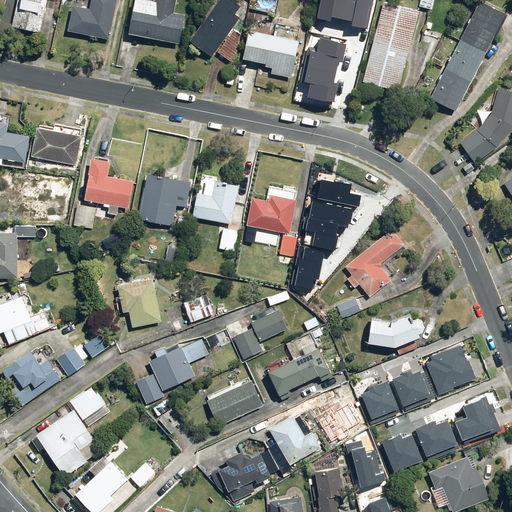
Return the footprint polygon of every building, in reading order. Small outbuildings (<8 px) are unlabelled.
[(44,0),(16,0),(11,28),(39,33),(44,0)] [(70,5),(64,32),(108,41),(115,0),(88,0),(87,9),(70,5)] [(125,36),(177,45),(182,17),(172,15),(174,0),(150,0),(150,4),(131,1),(125,36)] [(226,0),(217,0),(187,42),(210,59),(243,12),(226,0)] [(351,25),(368,29),(373,0),(321,0),(318,18),(331,21),(332,17),(352,21),(351,25)] [(430,100),(454,111),(502,16),(478,4),(430,100)] [(363,84),(397,92),(416,13),(382,5),(363,84)] [(296,43),(246,33),(240,64),(270,69),(269,75),(289,79),(296,43)] [(347,44),(321,38),(318,50),(309,48),(301,83),(310,85),(308,98),(334,103),(338,83),(334,83),(338,62),(343,63),(347,44)] [(473,165),(494,151),(510,130),(511,124),(511,94),(496,90),(489,115),(474,133),(459,144),(473,165)] [(0,124),(0,158),(22,162),(27,137),(1,133),(3,125),(0,124)] [(79,136),(33,129),(28,159),(74,166),(79,136)] [(106,163),(87,160),(80,202),(126,209),(130,182),(104,178),(106,163)] [(0,221),(21,222),(22,173),(0,172),(0,186),(0,221)] [(188,182),(145,174),(137,220),(170,226),(174,205),(184,207),(188,182)] [(511,176),(500,185),(511,202),(511,176)] [(318,199),(360,207),(362,196),(350,193),(351,186),(322,180),(321,181),(318,180),(314,197),(318,198),(318,199)] [(195,194),(190,217),(228,224),(235,187),(212,182),(209,197),(195,194)] [(250,199),(244,225),(287,234),(294,201),(267,196),(266,202),(250,199)] [(350,227),(353,209),(312,201),(309,219),(308,219),(306,230),(315,232),(313,246),(335,250),(338,236),(336,236),(338,224),(350,227)] [(95,206),(74,204),(72,227),(93,229),(95,206)] [(235,230),(221,229),(220,242),(218,241),(217,250),(233,251),(235,230)] [(343,268),(366,295),(387,278),(377,266),(402,246),(389,230),(343,268)] [(0,278),(15,278),(15,233),(0,233),(0,278)] [(305,247),(299,246),(292,284),(295,284),(295,285),(312,289),(314,279),(319,280),(324,251),(305,248),(305,247)] [(158,321),(149,280),(115,287),(121,313),(127,312),(130,327),(158,321)] [(288,299),(285,290),(264,297),(267,306),(288,299)] [(214,313),(207,293),(179,304),(186,323),(214,313)] [(17,298),(0,304),(0,333),(2,333),(6,345),(49,329),(43,312),(25,319),(17,298)] [(355,298),(337,305),(342,318),(360,310),(355,298)] [(279,309),(251,323),(260,342),(288,329),(279,309)] [(313,319),(305,311),(295,320),(303,328),(313,319)] [(402,318),(388,324),(367,320),(363,343),(388,347),(410,339),(402,318)] [(252,329),(234,338),(243,358),(262,350),(252,329)] [(100,334),(84,346),(93,357),(109,345),(100,334)] [(202,338),(148,361),(161,391),(195,377),(189,364),(210,355),(202,338)] [(433,362),(427,364),(438,395),(453,389),(453,388),(476,379),(469,361),(467,361),(461,346),(431,357),(433,362)] [(73,347),(56,359),(69,376),(86,364),(73,347)] [(314,351),(267,374),(278,397),(326,374),(314,351)] [(0,371),(0,378),(21,406),(58,378),(45,360),(38,366),(27,352),(0,371)] [(402,375),(393,379),(405,409),(434,398),(424,370),(413,374),(411,371),(402,374),(402,375)] [(163,397),(153,374),(137,381),(147,404),(163,397)] [(249,380),(205,401),(216,426),(261,406),(249,380)] [(361,395),(372,423),(401,412),(389,381),(378,385),(378,384),(368,387),(369,392),(361,395)] [(456,422),(465,443),(500,430),(491,404),(489,405),(486,397),(463,406),(468,417),(456,422)] [(71,409),(33,436),(61,475),(83,460),(76,451),(92,440),(71,409)] [(267,429),(289,468),(320,451),(297,412),(267,429)] [(435,422),(416,429),(428,461),(460,449),(449,421),(436,425),(435,422)] [(401,436),(383,443),(394,471),(423,461),(413,436),(402,440),(401,436)] [(363,440),(346,445),(356,488),(385,481),(383,473),(380,474),(374,451),(366,453),(363,440)] [(223,467),(214,471),(228,504),(253,493),(250,485),(266,478),(256,455),(241,461),(237,453),(220,460),(223,467)] [(449,511),(483,499),(468,457),(426,472),(432,489),(440,487),(449,511)] [(108,462),(72,495),(87,511),(96,511),(128,483),(108,462)] [(154,472),(145,462),(129,476),(138,487),(154,472)] [(311,471),(316,511),(334,511),(333,499),(341,498),(337,467),(311,471)] [(394,494),(369,504),(372,511),(389,511),(399,507),(394,494)] [(268,502),(269,511),(300,511),(298,497),(268,502)]
